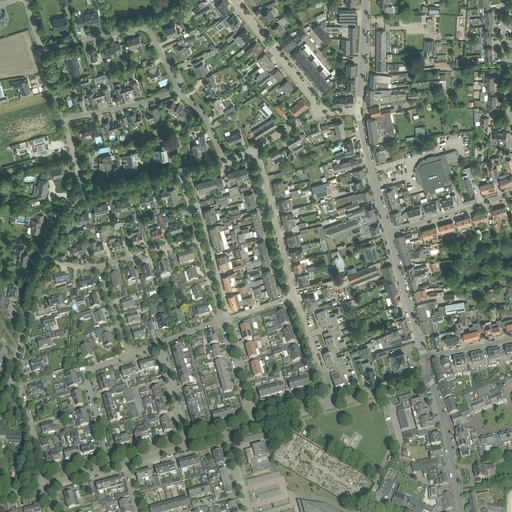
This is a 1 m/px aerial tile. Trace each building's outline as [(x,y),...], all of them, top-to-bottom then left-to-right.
[(477,0),(478,9),(490,8),(490,2),(488,2),(488,0),(477,0)] [(223,1),(214,8),(217,12),(219,10),(223,14),(229,9),(223,1)] [(209,5),(198,10),(200,14),(211,9),(209,5)] [(481,12),(482,18),(494,17),(493,10),(490,11),(490,8),(478,9),(484,8),(484,12),(481,12)] [(268,9),(262,14),(268,22),(275,16),(268,9)] [(356,10),(339,9),(339,10),(339,12),(339,24),(356,24),(356,10)] [(77,19),(78,22),(79,27),(91,24),(91,22),(100,20),(98,12),(84,15),(85,17),(77,19)] [(324,13),(316,16),(318,22),(327,18),(324,13)] [(221,21),(216,26),(219,30),(225,26),(226,28),(227,28),(229,26),(230,28),(232,26),(234,28),(235,30),(239,26),(238,25),(239,25),(238,24),(240,22),(239,21),(240,21),(238,18),(237,18),(236,17),(234,18),(233,16),(230,19),(228,17),(229,15),(223,20),(221,21)] [(421,15),(403,15),(403,23),(409,23),(409,24),(421,24),(421,23),(425,23),(425,15),(421,15)] [(66,17),(58,19),(53,20),(55,30),(69,27),(66,17)] [(284,17),(281,19),(277,21),(278,25),(274,29),(279,35),(284,30),(281,27),(285,24),(285,25),(287,23),(288,22),(287,20),(284,17)] [(485,24),(485,27),(492,26),(492,23),(494,23),(494,17),(482,18),(482,24),(485,24)] [(218,29),(215,25),(216,24),(214,23),(210,27),(211,28),(212,27),(215,32),(218,29)] [(174,26),(169,28),(168,28),(168,27),(164,29),(165,30),(168,37),(174,35),(175,38),(182,35),(179,29),(176,30),(174,26)] [(356,39),(356,26),(349,26),(349,27),(342,27),(342,39),(356,39)] [(480,32),(481,36),(484,36),(492,35),(491,32),(492,32),(492,26),(485,27),(483,27),(483,32),(480,32)] [(246,29),(234,39),(238,43),(238,42),(241,46),(252,37),(252,36),(250,34),(246,29)] [(183,38),(185,42),(186,45),(197,40),(195,36),(201,33),(200,31),(198,32),(189,36),(183,38)] [(377,31),(377,58),(386,58),(386,31),(382,31),(377,31)] [(279,43),(283,48),(293,39),(289,35),(279,43)] [(139,52),(141,51),(145,50),(143,43),(142,43),(139,36),(127,40),(129,48),(137,46),(139,52)] [(293,40),(293,39),(284,47),(288,51),(298,43),(294,39),(293,40)] [(356,53),(356,39),(342,39),(342,46),(342,53),(356,53)] [(221,52),(228,46),(225,41),(217,48),(221,52)] [(123,53),(121,47),(119,42),(113,44),(114,46),(105,49),(108,58),(118,55),(118,54),(123,53)] [(185,42),(174,47),(176,52),(179,51),(182,59),(190,56),(189,55),(191,54),(192,52),(190,48),(189,47),(186,48),(185,46),(186,45),(185,42)] [(246,53),(248,56),(253,52),(256,55),(262,50),(256,43),(250,48),(251,49),(245,53),(246,53)] [(91,50),(88,51),(89,53),(90,56),(91,60),(97,59),(99,63),(103,62),(100,52),(98,53),(97,50),(95,51),(95,49),(94,49),(94,48),(91,49),(91,50)] [(302,51),(300,48),(291,55),(294,59),(295,58),(297,60),(307,51),(304,48),(302,51)] [(238,57),(241,55),(246,51),(243,49),(236,55),(238,57)] [(309,54),(307,51),(297,60),(299,61),(297,62),(300,66),(309,59),(307,57),(309,54)] [(80,65),(78,58),(76,53),(66,56),(69,66),(68,66),(67,66),(71,76),(80,73),(78,66),(80,65)] [(251,62),(248,64),(250,66),(252,64),(256,60),(261,66),(264,63),(270,59),(265,53),(261,56),(260,58),(257,60),(256,58),(251,62)] [(493,54),(481,55),(482,60),(485,60),(485,64),(492,63),(491,60),(494,60),(493,54)] [(447,64),(447,59),(446,55),(438,55),(438,59),(436,59),(436,65),(447,64)] [(386,64),(386,58),(377,58),(377,71),(390,71),(407,69),(412,69),(412,65),(403,65),(403,63),(390,64),(389,64),(386,64)] [(264,63),(261,66),(264,71),(265,70),(266,71),(269,69),(271,68),(274,65),(270,59),(264,63)] [(310,61),(309,59),(300,66),(303,69),(304,68),(306,70),(315,62),(313,59),(310,61)] [(346,74),(350,74),(355,74),(356,64),(347,64),(348,60),(341,59),(341,64),(343,64),(342,66),(346,66),(346,74)] [(197,61),(193,63),(195,68),(196,67),(199,75),(204,73),(207,72),(209,71),(207,66),(205,67),(203,63),(202,63),(201,60),(197,61)] [(149,72),(150,76),(152,81),(162,77),(158,68),(156,69),(155,66),(156,66),(154,62),(147,66),(150,72),(149,72)] [(318,65),(315,62),(306,70),(307,72),(306,73),(309,76),(317,69),(316,67),(318,65)] [(268,73),(257,82),(260,86),(269,78),(273,83),(275,82),(278,80),(279,79),(283,76),(278,69),(274,72),(272,74),(270,72),(268,73)] [(319,72),(317,69),(309,76),(312,80),(313,79),(315,81),(324,73),(322,70),(319,72)] [(258,78),(255,80),(257,82),(268,73),(266,71),(265,70),(264,71),(257,77),(258,78)] [(327,76),(324,73),(315,81),(316,83),(315,83),(318,87),(326,80),(324,78),(327,76)] [(206,77),(208,82),(204,84),(206,90),(205,91),(207,97),(209,96),(216,93),(211,82),(215,80),(212,74),(206,77)] [(371,74),(370,81),(391,83),(392,76),(378,75),(378,74),(371,74)] [(328,82),(326,80),(318,87),(321,90),(322,90),(323,92),(333,83),(331,80),(328,82)] [(13,85),(12,85),(13,86),(13,88),(21,87),(22,93),(20,94),(21,98),(21,99),(26,97),(26,96),(30,95),(29,92),(30,91),(29,86),(30,86),(29,81),(28,81),(22,83),(21,81),(12,83),(13,85)] [(127,81),(125,82),(126,87),(128,92),(132,91),(132,92),(133,91),(134,94),(140,92),(138,87),(136,82),(131,84),(131,85),(128,86),(127,84),(128,84),(127,81)] [(283,88),(287,92),(289,91),(293,87),(287,81),(278,88),(277,89),(280,92),(283,88)] [(480,82),(480,86),(482,86),(483,86),(483,91),(485,91),(495,92),(495,86),(494,86),(494,83),(486,82),(483,82),(480,82)] [(121,87),(115,89),(117,94),(118,99),(124,97),(123,94),(125,94),(128,92),(126,87),(121,88),(121,87)] [(89,97),(85,98),(87,103),(90,102),(91,104),(97,103),(96,100),(97,99),(100,98),(98,92),(96,88),(92,89),(93,92),(88,94),(89,97)] [(103,91),(98,92),(100,98),(103,97),(105,97),(106,100),(111,98),(110,93),(108,88),(102,89),(103,91)] [(440,88),(438,88),(438,89),(438,92),(443,92),(443,95),(445,94),(445,101),(447,101),(447,94),(446,92),(446,88),(443,88),(440,88)] [(485,91),(485,101),(489,101),(497,101),(497,95),(495,95),(495,92),(485,91)] [(366,98),(366,104),(371,104),(374,103),(377,103),(378,103),(381,102),(392,100),(392,99),(396,99),(396,97),(395,94),(391,95),(387,96),(387,95),(379,96),(373,96),(374,95),(366,94),(366,98)] [(78,95),(77,96),(72,97),(75,107),(81,106),(80,103),(81,102),(84,101),(83,96),(83,95),(78,96),(78,95)] [(302,98),(298,102),(297,103),(298,103),(291,109),(296,116),(303,110),(304,111),(309,107),(302,98)] [(217,99),(215,100),(210,102),(211,104),(213,109),(214,112),(216,111),(218,115),(224,112),(222,108),(217,99)] [(483,101),(483,104),(488,104),(487,110),(493,111),(494,111),(494,107),(497,108),(497,101),(489,101),(485,101),(483,101)] [(177,117),(182,121),(186,118),(184,116),(187,113),(181,108),(182,107),(179,105),(178,107),(173,102),(168,108),(173,113),(173,112),(178,116),(177,117)] [(259,110),(266,117),(272,111),(265,104),(259,110)] [(284,113),(277,105),(274,108),(281,116),(284,113)] [(379,106),(370,108),(372,117),(381,114),(379,106)] [(159,119),(157,113),(156,108),(150,110),(151,113),(150,113),(146,114),(148,121),(153,119),(154,120),(159,119)] [(475,112),(475,117),(475,121),(476,121),(481,121),(481,125),(483,125),(488,125),(489,117),(488,117),(483,117),(483,113),(483,112),(479,112),(475,112)] [(142,121),(142,120),(141,115),(137,116),(136,116),(135,113),(129,115),(132,126),(138,124),(138,123),(142,121)] [(367,120),(368,131),(380,129),(380,128),(383,128),(382,127),(384,126),(386,136),(394,134),(391,113),(382,115),(381,115),(382,117),(367,120)] [(117,122),(114,123),(116,130),(121,128),(121,129),(127,128),(126,124),(129,123),(126,117),(124,117),(123,117),(118,119),(119,122),(117,122)] [(260,122),(258,118),(249,123),(252,127),(260,122)] [(257,139),(277,126),(272,119),(252,131),(257,139)] [(83,136),(88,135),(92,134),(93,137),(100,135),(96,122),(92,123),(92,124),(85,126),(80,127),(83,136)] [(109,122),(103,124),(105,128),(106,134),(112,132),(112,131),(116,130),(114,123),(111,124),(110,125),(109,122)] [(335,127),(336,131),(344,130),(343,122),(335,123),(329,124),(329,128),(335,127)] [(314,134),(315,137),(316,139),(322,136),(318,126),(312,128),(314,134)] [(331,132),(330,132),(328,132),(327,132),(326,132),(324,126),(321,127),(323,133),(324,133),(325,137),(328,137),(328,136),(332,135),(331,132)] [(426,137),(425,126),(415,127),(417,138),(426,137)] [(313,138),(315,137),(314,134),(312,128),(306,130),(310,141),(313,139),(313,138)] [(381,131),(380,129),(368,131),(370,142),(379,141),(378,137),(380,136),(379,131),(381,131)] [(345,137),(344,130),(336,131),(337,138),(345,137)] [(240,131),(231,135),(226,136),(229,144),(243,139),(240,131)] [(497,139),(500,140),(501,131),(495,131),(495,133),(494,133),(491,133),(490,141),(490,144),(497,144),(497,139)] [(501,131),(500,140),(503,140),(503,144),(506,144),(506,147),(510,148),(510,139),(507,138),(507,132),(501,131)] [(292,137),(302,154),(306,151),(305,149),(302,143),(302,144),(300,141),(303,140),(302,139),(299,133),(292,137)] [(196,141),(197,145),(192,146),(195,157),(202,155),(202,151),(207,150),(204,135),(199,136),(199,139),(197,140),(196,141)] [(45,136),(33,140),(34,145),(34,146),(35,145),(37,145),(38,150),(36,150),(37,150),(35,151),(36,156),(42,154),(42,156),(50,154),(48,148),(46,149),(46,148),(46,145),(45,145),(45,144),(49,142),(49,140),(48,139),(47,139),(46,139),(45,136)] [(292,137),(286,140),(290,147),(292,146),(297,154),(299,153),(300,156),(303,155),(302,154),(292,137)] [(335,156),(336,160),(340,159),(346,157),(355,154),(352,141),(347,142),(344,143),(346,153),(345,154),(344,153),(335,156)] [(318,145),(320,150),(328,147),(326,142),(318,145)] [(173,151),(172,146),(171,144),(162,146),(163,150),(159,150),(152,151),(154,158),(160,157),(161,161),(168,160),(167,155),(166,152),(173,151)] [(386,159),(385,154),(384,152),(388,151),(386,144),(378,147),(379,150),(373,152),(376,162),(386,159)] [(320,150),(318,145),(311,148),(313,153),(320,151),(320,150)] [(281,154),(280,153),(278,148),(270,153),(273,159),(274,160),(277,164),(284,160),(282,156),(281,154)] [(421,161),(415,172),(418,184),(422,183),(425,191),(432,189),(435,188),(438,188),(446,185),(455,183),(454,181),(449,165),(449,164),(459,161),(456,151),(456,150),(446,153),(421,161)] [(121,157),(122,161),(124,160),(125,163),(124,164),(127,170),(131,169),(131,166),(137,164),(136,159),(142,158),(141,152),(131,154),(131,155),(121,157)] [(335,172),(363,164),(360,154),(355,155),(356,159),(341,163),(340,159),(336,160),(337,164),(333,165),(335,172)] [(100,161),(100,162),(100,168),(107,166),(108,173),(113,172),(111,162),(112,162),(111,156),(102,158),(102,162),(100,161)] [(286,174),(293,172),(294,172),(291,165),(290,161),(288,162),(291,168),(282,171),(274,174),(275,178),(286,174)] [(36,195),(40,196),(45,197),(46,192),(47,192),(48,187),(47,187),(48,181),(48,180),(54,178),(65,175),(63,166),(51,170),(52,170),(42,173),(40,179),(38,190),(36,190),(36,195)] [(471,167),(465,169),(468,175),(469,175),(469,178),(470,180),(473,179),(474,178),(473,175),(471,169),(471,167)] [(240,170),(243,181),(245,181),(249,179),(249,178),(252,178),(253,178),(251,170),(247,171),(246,168),(240,170)] [(355,179),(358,178),(365,176),(363,168),(356,170),(356,171),(353,171),(355,179)] [(490,179),(486,180),(487,183),(490,191),(496,189),(495,183),(497,182),(496,178),(493,169),(490,170),(493,182),(491,182),(490,179)] [(234,171),(236,179),(237,182),(243,181),(240,170),(234,171)] [(233,180),(236,179),(234,171),(228,173),(229,178),(231,185),(234,184),(233,180)] [(468,175),(463,177),(464,180),(466,187),(467,188),(469,194),(466,195),(468,203),(477,200),(475,195),(470,180),(469,178),(469,175),(468,175)] [(215,178),(218,186),(221,186),(222,189),(225,188),(221,177),(215,178)] [(218,186),(215,178),(209,180),(211,188),(218,186)] [(502,188),(509,186),(506,178),(500,180),(502,188)] [(203,182),(206,192),(212,191),(211,188),(209,180),(203,182)] [(274,182),(275,189),(288,186),(287,183),(284,184),(283,180),(274,182)] [(362,180),(357,181),(355,182),(356,186),(353,187),(354,190),(364,187),(362,180)] [(206,192),(203,182),(197,183),(198,187),(196,188),(197,190),(199,190),(200,195),(206,193),(206,192)] [(328,194),(326,188),(330,186),(328,182),(312,187),(315,198),(328,194)] [(483,193),(490,191),(487,183),(481,185),(483,193)] [(385,191),(386,197),(395,194),(394,191),(396,190),(394,185),(388,187),(389,190),(385,191)] [(229,188),(230,194),(239,191),(238,186),(229,188)] [(289,192),(288,186),(275,189),(277,195),(289,192)] [(291,192),(291,195),(300,193),(312,190),(311,188),(311,186),(308,186),(307,188),(308,189),(301,191),(300,189),(291,192)] [(161,192),(162,197),(162,199),(168,197),(170,204),(178,202),(175,189),(167,191),(161,192)] [(369,190),(362,192),(362,193),(350,196),(352,201),(363,197),(364,201),(371,199),(369,190)] [(246,197),(247,201),(255,199),(253,192),(248,194),(247,191),(241,193),(242,198),(246,197)] [(388,202),(396,200),(398,199),(398,197),(397,193),(395,194),(386,197),(388,202)] [(141,201),(140,201),(141,204),(142,204),(142,205),(150,204),(150,207),(155,206),(156,209),(153,209),(154,213),(161,211),(159,204),(158,204),(155,204),(154,203),(154,199),(153,196),(153,194),(152,194),(152,195),(145,197),(145,196),(140,197),(141,201)] [(452,198),(448,199),(450,208),(456,206),(454,201),(457,200),(455,195),(452,196),(452,198)] [(439,200),(440,205),(443,204),(445,209),(450,208),(448,199),(444,200),(443,198),(442,197),(438,198),(439,200)] [(117,202),(117,206),(115,207),(116,213),(132,209),(129,199),(124,200),(124,201),(117,203),(117,202)] [(256,205),(255,199),(247,201),(243,202),(245,208),(256,205)] [(289,199),(283,200),(278,201),(280,209),(288,207),(286,202),(290,201),(289,199)] [(394,206),(395,209),(400,207),(399,203),(397,203),(396,200),(388,202),(389,208),(394,206)] [(434,203),(431,204),(434,212),(439,211),(438,206),(440,205),(439,200),(434,201),(434,203)] [(340,215),(351,210),(359,207),(357,201),(338,209),(340,215)] [(422,203),(424,210),(427,209),(428,214),(434,212),(431,204),(430,201),(428,202),(428,201),(422,203)] [(414,207),(417,217),(423,216),(421,211),(424,210),(422,203),(421,203),(422,204),(414,206),(414,207)] [(94,207),(95,211),(96,214),(109,212),(108,209),(107,204),(101,205),(101,206),(95,207),(95,206),(94,207)] [(359,214),(360,215),(361,215),(361,216),(370,214),(370,215),(374,214),(372,204),(364,207),(364,206),(347,213),(348,218),(359,214)] [(205,210),(204,210),(206,216),(216,213),(221,212),(220,209),(215,211),(214,207),(211,208),(211,205),(204,207),(205,210)] [(506,206),(499,208),(501,216),(505,215),(506,220),(510,219),(508,214),(506,206)] [(391,213),(393,219),(403,216),(403,215),(401,216),(400,212),(402,212),(400,207),(395,209),(396,212),(391,213)] [(409,211),(411,216),(412,219),(417,217),(414,207),(412,208),(413,209),(409,210),(409,211)] [(499,208),(492,210),(494,217),(495,220),(498,219),(498,220),(502,219),(501,216),(499,208)] [(243,218),(244,220),(259,216),(258,211),(252,212),(252,215),(243,218)] [(282,215),(283,222),(295,219),(294,215),(293,212),(289,213),(282,215)] [(480,214),(482,221),(489,219),(487,212),(480,214)] [(78,224),(83,223),(90,222),(88,213),(83,214),(83,215),(77,216),(77,215),(76,216),(78,224)] [(218,219),(216,213),(206,216),(208,222),(212,221),(218,219)] [(28,232),(28,233),(31,233),(31,232),(40,233),(42,222),(43,222),(44,215),(40,215),(37,214),(36,220),(33,220),(32,227),(29,227),(28,228),(28,232)] [(233,216),(234,223),(236,222),(235,219),(241,217),(240,214),(233,216)] [(337,234),(352,229),(362,225),(361,223),(363,223),(375,220),(374,214),(370,215),(370,214),(361,216),(361,215),(360,215),(346,220),(323,229),(324,231),(326,239),(330,237),(337,234)] [(480,214),(473,216),(475,223),(482,221),(480,214)] [(404,220),(403,216),(393,219),(394,224),(399,223),(401,222),(403,221),(404,220)] [(463,219),(466,228),(465,226),(472,224),(470,217),(463,219)] [(128,234),(126,235),(128,240),(129,239),(130,241),(133,240),(134,244),(144,241),(142,236),(142,235),(146,234),(144,227),(144,226),(144,225),(143,221),(142,218),(137,219),(138,222),(139,226),(138,226),(139,231),(135,232),(128,234)] [(296,223),(295,219),(283,222),(285,229),(292,227),(296,226),(296,223)] [(462,229),(466,228),(463,219),(456,221),(458,228),(461,227),(462,229)] [(224,222),(225,227),(228,226),(229,229),(232,228),(230,220),(224,222)] [(116,228),(119,227),(123,240),(127,239),(122,222),(115,224),(116,228)] [(180,222),(175,224),(169,225),(172,233),(182,230),(180,222)] [(252,228),(253,230),(262,228),(261,222),(255,224),(256,227),(252,228)] [(352,229),(337,234),(340,240),(360,232),(361,236),(366,234),(366,237),(372,235),(380,232),(377,222),(369,225),(369,223),(362,225),(363,225),(359,228),(359,227),(352,230),(352,229)] [(446,224),(448,231),(455,229),(453,222),(446,224)] [(441,233),(448,231),(446,224),(439,226),(441,233)] [(209,228),(211,234),(220,231),(219,225),(216,226),(209,228)] [(161,228),(158,228),(157,226),(148,229),(150,235),(152,235),(153,238),(163,235),(161,228)] [(430,229),(432,237),(439,235),(436,227),(430,229)] [(98,229),(99,232),(98,232),(101,241),(107,239),(104,230),(103,231),(102,228),(98,229)] [(264,234),(262,228),(253,230),(250,231),(251,234),(254,233),(255,236),(258,235),(258,236),(264,234)] [(425,239),(432,237),(430,229),(423,231),(425,239)] [(211,234),(212,239),(222,237),(220,231),(211,234)] [(245,237),(244,233),(242,233),(243,233),(238,234),(240,242),(246,241),(245,237)] [(396,238),(398,245),(410,242),(409,239),(413,238),(412,234),(396,238)] [(300,243),(299,235),(294,236),(294,235),(288,237),(289,241),(287,242),(288,245),(289,245),(296,244),(297,244),(297,246),(299,245),(299,243),(300,243)] [(124,246),(123,242),(122,239),(120,239),(119,238),(116,239),(116,237),(110,239),(111,244),(113,243),(115,249),(124,246)] [(212,239),(214,245),(223,243),(222,237),(212,239)] [(255,246),(253,247),(254,249),(266,246),(264,240),(262,241),(261,239),(254,241),(255,246)] [(90,243),(91,245),(92,250),(94,249),(95,254),(105,251),(102,243),(97,244),(96,241),(90,243)] [(411,245),(410,242),(398,245),(400,252),(413,248),(412,245),(411,245)] [(82,243),(74,245),(70,247),(72,256),(84,252),(82,243)] [(223,243),(214,245),(216,251),(222,250),(225,249),(223,243)] [(306,244),(299,245),(297,246),(296,246),(297,249),(291,251),(293,259),(304,256),(303,251),(303,249),(307,248),(306,244)] [(368,253),(364,255),(366,262),(375,260),(374,258),(380,256),(378,252),(377,252),(375,245),(365,248),(366,248),(368,253)] [(18,264),(22,265),(27,265),(29,254),(22,253),(23,247),(17,246),(16,254),(19,254),(18,264)] [(346,247),(338,250),(340,256),(354,251),(352,246),(349,246),(346,247)] [(239,248),(233,250),(235,257),(242,256),(241,254),(241,253),(240,250),(239,248)] [(409,251),(401,253),(404,265),(408,263),(412,262),(411,259),(422,255),(421,250),(414,252),(413,251),(409,252),(409,251)] [(180,264),(190,261),(195,260),(192,252),(188,253),(188,254),(178,257),(178,256),(180,264)] [(261,253),(257,254),(258,258),(258,260),(262,259),(269,257),(267,252),(261,253)] [(226,255),(217,257),(219,264),(228,262),(230,261),(229,257),(227,257),(226,255)] [(253,262),(254,265),(259,264),(258,264),(262,263),(263,266),(264,265),(266,265),(271,264),(269,257),(262,259),(258,260),(257,261),(254,261),(253,262),(254,262),(253,262)] [(241,265),(233,267),(234,270),(245,267),(244,264),(242,258),(240,258),(240,259),(241,265)] [(157,264),(159,269),(161,276),(171,273),(168,265),(166,266),(165,262),(157,264)] [(230,268),(228,262),(219,264),(221,271),(230,268)] [(300,263),(299,263),(294,264),(296,271),(306,269),(304,262),(300,263)] [(440,270),(439,262),(436,262),(431,263),(432,271),(440,270)] [(357,273),(348,276),(353,287),(356,286),(360,284),(362,287),(366,285),(365,282),(374,278),(377,277),(380,276),(375,264),(356,272),(357,273)] [(384,274),(384,275),(394,272),(392,265),(382,268),(384,274)] [(142,269),(144,273),(145,280),(154,278),(150,266),(142,269)] [(405,268),(409,281),(421,278),(422,281),(430,279),(426,266),(414,269),(413,266),(405,268)] [(125,272),(127,276),(129,285),(132,284),(132,282),(137,281),(134,269),(124,272),(125,272)] [(195,269),(190,271),(187,272),(190,281),(198,279),(197,275),(196,275),(194,270),(195,270),(195,269)] [(271,270),(262,272),(264,278),(265,278),(272,276),(271,270)] [(396,279),(394,272),(384,275),(385,278),(377,281),(379,287),(382,286),(382,284),(396,279)] [(123,286),(120,278),(119,273),(111,275),(115,289),(123,286)] [(68,282),(67,279),(65,274),(55,277),(55,279),(55,280),(57,285),(68,282)] [(223,277),(225,284),(232,282),(230,277),(232,277),(232,274),(223,277)] [(305,275),(302,276),(298,277),(300,285),(310,282),(309,278),(311,278),(310,274),(305,275)] [(175,292),(179,291),(179,289),(178,285),(175,275),(171,276),(174,286),(173,286),(175,292)] [(265,278),(267,284),(274,282),(272,276),(265,278)] [(80,289),(87,287),(92,286),(90,278),(83,280),(83,279),(77,280),(80,289)] [(422,282),(422,281),(421,278),(409,281),(408,281),(411,289),(418,287),(417,283),(422,282)] [(232,282),(225,284),(227,290),(235,288),(235,285),(234,285),(233,281),(232,282)] [(385,292),(386,295),(389,294),(397,292),(394,281),(386,284),(386,285),(384,285),(383,287),(384,292),(385,292)] [(267,284),(268,290),(276,288),(274,282),(267,284)] [(10,300),(12,300),(17,301),(19,289),(10,287),(8,300),(0,298),(0,311),(6,321),(11,318),(7,311),(8,310),(8,309),(9,309),(10,300)] [(196,301),(199,300),(203,299),(203,298),(201,293),(202,293),(200,287),(193,289),(196,301)] [(330,296),(327,287),(322,289),(325,298),(330,296)] [(420,290),(416,291),(411,292),(414,302),(423,299),(422,296),(427,295),(425,288),(420,290)] [(313,302),(317,301),(313,290),(309,292),(310,295),(304,297),(306,304),(313,302)] [(399,291),(397,292),(389,294),(386,295),(385,295),(386,298),(390,297),(392,304),(402,301),(399,291)] [(228,296),(230,303),(239,301),(238,297),(237,294),(228,296)] [(57,306),(58,310),(65,309),(70,307),(70,305),(69,305),(68,304),(64,305),(62,296),(48,299),(50,308),(57,306)] [(97,296),(86,299),(88,309),(93,308),(94,309),(96,309),(95,307),(99,306),(97,296)] [(132,298),(128,299),(125,300),(126,302),(121,303),(123,310),(134,307),(132,298)] [(149,307),(152,316),(156,315),(153,305),(152,306),(150,299),(147,300),(149,305),(149,307)] [(331,302),(322,306),(323,309),(334,305),(333,302),(332,299),(330,300),(331,302)] [(240,304),(239,301),(230,303),(232,310),(238,308),(241,307),(240,304)] [(313,302),(306,304),(308,311),(319,307),(317,301),(313,302)] [(422,304),(417,306),(419,312),(423,311),(422,309),(426,308),(425,307),(435,304),(434,301),(422,304)] [(439,306),(439,310),(436,311),(436,316),(447,314),(466,311),(464,302),(439,306)] [(423,311),(419,312),(421,318),(426,317),(428,316),(426,310),(436,307),(435,304),(425,307),(426,308),(422,309),(423,311)] [(207,305),(202,306),(196,308),(198,316),(203,314),(209,312),(209,313),(207,305)] [(396,305),(388,308),(390,316),(393,315),(394,319),(404,316),(404,315),(403,312),(402,309),(398,310),(396,305)] [(151,317),(152,316),(149,307),(148,307),(142,308),(143,312),(149,311),(151,317)] [(329,314),(328,309),(317,313),(319,318),(329,314)] [(182,319),(181,316),(180,311),(171,313),(174,325),(185,322),(184,318),(182,319)] [(277,318),(275,318),(276,321),(279,320),(287,317),(285,311),(276,314),(277,318)] [(102,312),(98,314),(92,315),(93,319),(95,318),(97,325),(105,322),(102,312)] [(133,323),(135,323),(139,322),(137,313),(130,315),(131,316),(127,317),(129,324),(132,323),(133,323)] [(53,317),(42,320),(45,329),(46,333),(52,332),(51,327),(56,326),(54,319),(58,318),(57,314),(52,315),(53,317)] [(331,317),(329,314),(319,318),(320,320),(319,320),(320,323),(330,319),(331,322),(337,320),(336,315),(331,317)] [(169,328),(168,323),(165,315),(158,318),(159,324),(158,324),(160,330),(169,328)] [(421,320),(420,320),(424,333),(431,331),(432,335),(439,334),(438,329),(435,330),(433,322),(437,321),(444,319),(443,315),(428,318),(425,319),(421,320)] [(276,321),(272,322),(274,328),(278,326),(279,326),(280,330),(283,329),(282,326),(284,325),(286,324),(289,324),(287,317),(279,320),(276,321)] [(399,323),(400,327),(408,324),(406,318),(401,319),(398,320),(395,321),(396,324),(399,323)] [(511,318),(502,321),(504,328),(508,327),(509,331),(511,329),(511,318)] [(245,326),(240,327),(242,334),(250,332),(252,331),(254,330),(252,324),(251,319),(244,322),(245,326)] [(327,325),(329,329),(339,325),(337,320),(331,322),(330,319),(320,323),(321,327),(327,325)] [(491,324),(494,334),(501,332),(500,329),(504,328),(502,321),(501,321),(501,319),(497,320),(497,322),(491,324)] [(470,328),(473,339),(479,337),(479,334),(483,333),(482,330),(480,330),(478,323),(473,324),(474,327),(470,328)] [(482,330),(483,333),(486,332),(487,335),(494,334),(491,324),(485,325),(485,323),(481,324),(482,330)] [(400,335),(402,334),(405,333),(410,331),(408,324),(400,327),(400,329),(398,330),(400,335)] [(140,330),(139,325),(131,327),(135,340),(145,337),(143,329),(140,330)] [(324,334),(325,338),(336,335),(335,332),(341,330),(339,325),(329,329),(329,331),(330,331),(330,332),(324,334)] [(278,326),(266,330),(267,334),(276,331),(280,330),(279,326),(278,326)] [(465,337),(466,340),(473,339),(470,328),(469,328),(470,332),(461,335),(461,338),(465,337)] [(105,329),(95,332),(97,339),(99,338),(99,339),(100,344),(101,344),(104,343),(105,347),(105,349),(109,351),(110,348),(110,345),(113,344),(110,334),(106,335),(106,334),(107,333),(105,329)] [(281,339),(285,338),(293,335),(291,329),(283,332),(281,333),(282,336),(280,336),(281,339)] [(341,330),(335,332),(336,335),(325,338),(326,341),(327,341),(328,343),(338,339),(337,336),(342,334),(341,330)] [(385,335),(367,344),(368,348),(379,344),(381,348),(383,347),(383,348),(392,345),(393,346),(413,339),(410,332),(402,335),(402,334),(400,335),(398,330),(391,332),(391,333),(385,335)] [(204,331),(206,339),(217,337),(215,331),(208,333),(207,331),(204,331)] [(250,332),(242,334),(244,340),(252,338),(252,337),(253,337),(254,337),(252,331),(250,332)] [(53,332),(51,333),(46,334),(47,337),(37,340),(40,349),(52,346),(50,339),(55,338),(53,332)] [(433,339),(432,339),(433,345),(434,345),(435,347),(442,346),(439,334),(432,335),(433,339)] [(295,341),(293,335),(285,338),(288,344),(295,341)] [(445,338),(446,344),(446,345),(461,342),(460,337),(459,335),(456,336),(445,338)] [(218,342),(217,337),(206,339),(206,340),(208,345),(218,342)] [(246,346),(247,352),(259,349),(257,343),(261,342),(261,341),(263,341),(262,338),(260,339),(254,341),(254,343),(246,346)] [(81,347),(82,354),(84,359),(93,356),(90,348),(94,347),(92,339),(88,340),(89,345),(81,347)] [(328,343),(329,348),(339,345),(340,348),(346,346),(345,341),(339,343),(338,339),(328,343)] [(207,352),(208,355),(213,354),(221,352),(219,346),(215,347),(214,345),(206,347),(208,352),(207,352)] [(340,348),(339,345),(329,348),(330,351),(324,353),(325,356),(326,358),(336,355),(335,350),(340,348)] [(172,349),(174,356),(182,353),(180,347),(172,349)] [(280,349),(273,352),(274,356),(286,352),(288,357),(299,353),(297,347),(289,350),(288,347),(280,349)] [(368,347),(359,350),(362,357),(372,354),(368,347)] [(259,349),(247,352),(249,359),(257,357),(255,350),(259,349)] [(494,350),(496,361),(499,360),(501,364),(506,363),(504,356),(501,356),(500,349),(494,350)] [(497,365),(496,361),(494,350),(488,351),(490,359),(490,361),(491,361),(492,366),(497,365)] [(223,357),(221,352),(213,354),(208,355),(209,355),(211,360),(204,362),(205,365),(213,363),(212,360),(215,359),(215,360),(223,357)] [(477,354),(479,366),(485,365),(482,352),(477,354)] [(174,356),(175,361),(183,359),(182,353),(174,356)] [(301,359),(299,353),(288,357),(292,356),(294,362),(301,359)] [(400,366),(406,364),(404,357),(405,357),(404,354),(403,354),(394,357),(394,356),(388,358),(390,364),(391,364),(394,372),(401,369),(400,366)] [(473,362),(470,363),(471,369),(474,368),(474,367),(479,366),(477,354),(471,355),(473,362)] [(37,357),(39,356),(40,359),(38,360),(38,361),(31,363),(33,371),(40,370),(41,371),(45,370),(43,364),(47,363),(45,355),(37,357)] [(336,355),(326,358),(327,360),(326,360),(327,363),(337,360),(338,363),(344,360),(343,356),(337,358),(336,355)] [(460,357),(462,369),(467,368),(468,373),(471,372),(471,371),(471,369),(470,363),(467,363),(465,356),(460,357)] [(450,366),(451,368),(453,374),(457,373),(456,370),(462,369),(460,357),(454,358),(455,365),(450,366)] [(175,361),(177,367),(185,365),(183,359),(175,361)] [(432,362),(436,373),(451,368),(450,366),(448,360),(442,362),(441,359),(439,360),(432,362)] [(148,370),(154,368),(152,360),(146,362),(148,370)] [(334,365),(336,369),(346,365),(344,360),(338,363),(337,360),(327,363),(328,368),(334,365)] [(361,361),(356,363),(360,373),(365,371),(367,374),(365,375),(367,380),(369,380),(370,383),(377,381),(376,377),(377,377),(376,374),(375,374),(373,369),(372,369),(370,362),(362,364),(361,361)] [(149,374),(148,370),(146,362),(139,364),(141,371),(145,370),(146,374),(149,374)] [(251,364),(253,371),(260,369),(258,362),(251,364)] [(177,367),(179,373),(187,371),(185,365),(177,367)] [(331,375),(332,379),(342,375),(341,372),(348,370),(346,365),(336,369),(337,372),(331,375)] [(128,369),(130,376),(136,374),(134,367),(128,369)] [(288,375),(289,374),(293,373),(292,370),(291,367),(282,370),(284,378),(289,377),(288,375)] [(436,373),(439,384),(446,381),(446,383),(455,380),(453,374),(451,368),(436,373)] [(131,379),(130,376),(128,369),(121,370),(123,378),(127,377),(128,380),(131,379)] [(262,375),(260,369),(253,371),(254,377),(262,375)] [(349,375),(348,370),(341,372),(342,375),(332,379),(333,382),(334,382),(335,383),(345,380),(344,377),(349,375)] [(179,373),(180,379),(191,377),(189,371),(187,371),(179,373)] [(65,382),(67,381),(76,379),(75,372),(64,375),(64,372),(59,373),(60,377),(63,376),(63,379),(64,379),(65,382)] [(300,379),(303,387),(303,386),(303,388),(306,387),(306,386),(309,385),(307,377),(304,378),(303,373),(299,374),(300,379)] [(98,379),(100,385),(111,382),(109,376),(98,379)] [(191,377),(180,379),(182,386),(193,382),(191,376),(191,377)] [(295,381),(297,388),(303,387),(300,379),(297,379),(296,376),(293,377),(295,381)] [(290,390),(297,388),(295,381),(293,377),(294,380),(291,381),(290,381),(288,381),(290,390)] [(56,391),(57,395),(72,391),(71,388),(78,386),(76,379),(67,381),(68,385),(65,386),(66,388),(63,389),(56,391)] [(347,385),(345,380),(335,383),(336,389),(347,385)] [(456,383),(455,380),(446,383),(446,381),(439,384),(445,398),(454,395),(450,385),(456,383)] [(33,395),(45,392),(43,386),(46,385),(45,382),(30,386),(33,395)] [(113,389),(111,382),(100,385),(102,392),(113,389)] [(498,393),(494,394),(498,403),(504,401),(501,395),(505,393),(500,382),(495,384),(498,393)] [(276,386),(278,393),(285,391),(283,384),(282,384),(282,383),(279,383),(280,385),(276,386)] [(270,385),(272,395),(278,393),(276,386),(273,386),(273,384),(270,385)] [(264,386),(266,396),(272,395),(270,385),(270,387),(265,389),(264,386)] [(233,388),(232,386),(223,388),(224,394),(232,391),(231,389),(233,388)] [(260,398),(266,396),(264,386),(257,388),(260,398)] [(152,389),(154,395),(161,393),(160,387),(152,389)] [(482,389),(487,401),(490,399),(492,405),(498,403),(494,394),(491,395),(486,387),(484,388),(482,389)] [(192,389),(184,391),(185,397),(196,395),(201,393),(200,391),(193,393),(192,389)] [(480,400),(477,402),(480,410),(486,408),(483,402),(487,401),(482,389),(480,390),(478,391),(480,400)] [(69,398),(70,401),(82,398),(80,392),(72,394),(73,397),(69,398)] [(152,403),(163,400),(161,393),(154,395),(156,402),(152,403)] [(410,395),(398,398),(399,401),(400,404),(402,403),(412,401),(412,400),(411,394),(410,395)] [(110,395),(103,397),(105,403),(116,401),(115,398),(111,399),(110,395)] [(185,397),(187,403),(198,400),(196,395),(185,397)] [(474,413),(480,410),(477,402),(473,403),(468,395),(464,397),(467,403),(469,408),(472,406),(474,413)] [(83,405),(82,398),(70,401),(71,405),(72,404),(73,408),(76,407),(83,405)] [(215,401),(216,401),(215,398),(210,399),(209,399),(206,400),(208,407),(212,406),(211,403),(215,402),(215,401)] [(398,412),(404,411),(412,409),(422,406),(420,398),(412,401),(402,403),(403,407),(397,409),(398,412)] [(458,411),(456,405),(454,399),(446,402),(450,414),(458,411)] [(152,403),(154,409),(165,406),(163,400),(152,403)] [(187,403),(189,409),(197,407),(195,401),(198,401),(198,400),(187,403)] [(105,403),(107,410),(118,407),(117,404),(116,404),(116,401),(105,403)] [(48,402),(41,404),(36,406),(38,414),(50,411),(48,402)] [(231,406),(233,416),(240,415),(237,404),(231,406)] [(412,409),(413,414),(427,410),(426,410),(424,405),(422,406),(412,409)] [(167,413),(165,406),(154,409),(152,410),(152,413),(155,412),(158,411),(159,415),(167,413)] [(224,408),(227,418),(233,416),(231,406),(227,407),(227,406),(224,406),(224,408)] [(107,410),(108,416),(120,413),(119,411),(115,412),(114,408),(118,407),(107,410)] [(189,409),(191,415),(198,413),(197,407),(189,409)] [(219,412),(221,420),(227,418),(224,408),(218,409),(219,412)] [(413,414),(415,420),(427,417),(427,415),(429,415),(427,410),(413,414)] [(461,424),(464,423),(463,419),(471,414),(470,410),(458,414),(459,418),(453,420),(455,426),(457,425),(457,426),(457,425),(461,424),(461,425),(461,424)] [(74,417),(75,421),(87,418),(85,411),(74,414),(74,417)] [(0,418),(0,419),(3,421),(4,422),(9,414),(4,412),(3,413),(0,418)] [(214,422),(221,420),(219,412),(212,414),(214,422)] [(120,413),(108,416),(110,423),(118,421),(121,420),(119,413),(120,413)] [(191,415),(192,421),(200,419),(198,413),(191,415)] [(415,420),(416,426),(431,422),(429,417),(428,418),(427,417),(415,420)] [(89,424),(87,418),(75,421),(76,424),(77,427),(89,424)] [(161,420),(162,427),(170,424),(168,418),(161,420)] [(202,425),(200,419),(192,421),(194,427),(202,425)] [(53,422),(46,423),(41,425),(43,434),(55,431),(53,422)] [(416,426),(418,431),(434,427),(432,422),(431,422),(416,426)] [(172,431),(170,424),(162,427),(159,428),(160,431),(163,430),(164,433),(172,431)] [(116,446),(123,444),(121,436),(119,429),(118,425),(111,427),(112,431),(116,430),(118,437),(114,438),(116,446)] [(136,441),(143,439),(140,429),(139,427),(138,428),(137,428),(136,429),(136,430),(136,431),(136,432),(134,433),(136,441)] [(434,427),(418,431),(417,431),(418,437),(427,436),(428,440),(430,439),(431,445),(441,443),(439,433),(433,434),(432,428),(434,427)] [(140,429),(143,439),(149,437),(147,430),(144,430),(143,428),(140,429)] [(468,457),(469,461),(475,459),(474,454),(471,454),(470,450),(469,451),(468,447),(471,447),(468,429),(456,431),(457,437),(456,438),(457,443),(458,443),(459,449),(461,449),(461,452),(460,452),(461,459),(468,457)] [(6,434),(6,443),(14,443),(14,444),(14,445),(15,446),(16,446),(17,446),(17,445),(18,445),(18,444),(18,443),(21,444),(22,432),(21,432),(21,433),(21,435),(8,435),(8,431),(7,431),(7,434),(6,434)] [(498,441),(500,454),(505,453),(504,443),(508,442),(506,433),(499,434),(501,441),(498,441)] [(121,436),(123,444),(129,442),(127,435),(121,436)] [(487,437),(489,447),(492,446),(496,455),(500,454),(498,441),(494,442),(493,436),(487,437)] [(485,448),(489,447),(487,437),(481,438),(482,445),(479,446),(481,457),(486,457),(485,448)] [(94,439),(87,441),(87,443),(90,453),(92,453),(95,452),(97,451),(94,439)] [(83,455),(90,453),(87,443),(84,444),(83,442),(80,443),(81,445),(82,450),(83,455)] [(253,448),(245,450),(249,465),(250,464),(253,475),(271,470),(267,455),(268,455),(265,443),(256,446),(256,447),(253,448)] [(70,449),(72,458),(78,456),(75,445),(73,446),(73,448),(70,449)] [(69,459),(72,458),(70,449),(66,450),(66,448),(63,449),(66,460),(68,459),(69,459)] [(434,449),(426,448),(427,452),(429,452),(431,459),(443,457),(442,449),(437,450),(436,451),(435,449),(434,449)] [(51,452),(54,463),(60,461),(57,450),(51,451),(51,452)] [(213,453),(215,459),(222,457),(221,451),(213,453)] [(51,464),(54,463),(51,452),(49,452),(50,454),(48,455),(47,453),(45,454),(48,465),(50,464),(51,464)] [(191,459),(193,466),(200,465),(198,457),(191,459)] [(224,463),(222,457),(215,459),(217,465),(224,463)] [(425,460),(417,462),(418,465),(419,465),(422,465),(426,466),(427,471),(443,468),(444,469),(445,468),(446,468),(444,459),(443,457),(431,459),(425,460)] [(185,460),(187,468),(193,466),(191,459),(185,460)] [(181,470),(187,468),(185,460),(179,462),(181,470)] [(167,465),(170,473),(176,471),(174,463),(167,465)] [(484,466),(479,467),(474,468),(476,478),(477,483),(481,482),(480,477),(486,476),(488,476),(488,470),(495,469),(494,464),(484,466)] [(161,467),(164,478),(164,474),(170,473),(167,465),(161,467)] [(426,466),(422,465),(423,471),(424,475),(428,474),(429,482),(435,481),(435,485),(440,485),(443,485),(448,484),(447,475),(447,474),(446,470),(445,468),(444,469),(443,468),(427,471),(426,466)] [(160,479),(164,478),(161,467),(155,469),(157,476),(158,476),(158,478),(160,478),(160,479)] [(216,478),(221,477),(227,475),(226,469),(216,471),(217,475),(215,475),(216,478)] [(143,472),(145,478),(149,477),(150,481),(153,480),(152,476),(150,470),(143,472)] [(141,479),(145,478),(143,472),(136,474),(139,484),(142,483),(141,479)] [(115,479),(117,490),(124,488),(121,478),(115,479)] [(109,481),(112,493),(111,491),(118,490),(117,490),(115,479),(109,481)] [(103,483),(105,491),(108,490),(109,494),(112,493),(109,481),(103,483)] [(219,490),(221,490),(231,487),(229,481),(222,483),(223,486),(218,487),(219,490)] [(389,481),(386,487),(391,490),(394,483),(389,481)] [(154,486),(148,488),(147,488),(148,491),(157,488),(155,482),(153,483),(154,486)] [(94,488),(96,496),(99,495),(99,493),(105,491),(103,483),(96,484),(97,487),(94,488)] [(388,496),(391,490),(386,487),(383,494),(388,496)] [(432,489),(429,489),(429,500),(438,499),(438,497),(437,489),(432,489)] [(65,495),(67,502),(78,499),(76,492),(65,495)] [(435,507),(434,509),(439,511),(443,511),(446,511),(446,510),(453,509),(450,493),(450,494),(444,495),(443,495),(443,496),(441,496),(438,497),(438,499),(439,501),(441,501),(442,505),(437,506),(435,507)] [(491,511),(493,505),(492,504),(490,493),(476,495),(476,494),(469,495),(472,511),(491,511)] [(180,500),(183,507),(189,506),(187,498),(180,500)] [(411,498),(408,503),(415,506),(422,510),(424,511),(427,506),(420,502),(411,498)] [(79,506),(78,499),(67,502),(69,509),(79,506)] [(174,502),(176,509),(183,507),(180,500),(174,502)] [(119,503),(121,509),(129,507),(127,501),(119,503)] [(32,509),(32,511),(40,511),(38,502),(33,503),(34,508),(32,509)] [(113,502),(108,504),(105,504),(107,511),(111,511),(110,507),(115,506),(114,502),(113,502)] [(168,503),(170,511),(176,509),(174,502),(168,503)] [(225,505),(227,511),(236,508),(235,502),(225,505)] [(336,511),(325,505),(298,502),(300,511),(336,511)] [(162,505),(164,511),(166,511),(170,511),(168,503),(162,505)]
